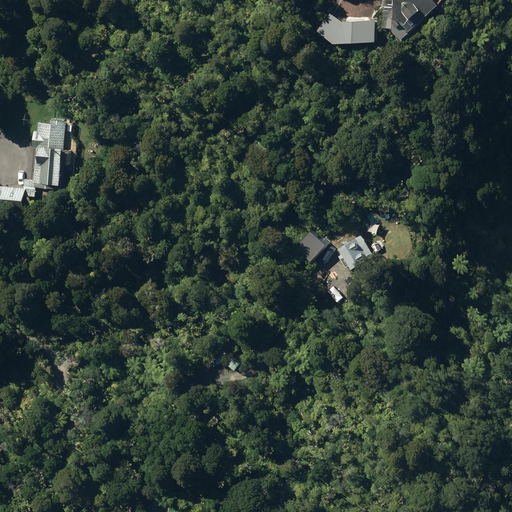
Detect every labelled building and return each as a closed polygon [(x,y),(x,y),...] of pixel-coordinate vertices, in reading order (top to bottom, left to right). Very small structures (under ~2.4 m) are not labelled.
[(396,25),(407,36),(414,29),(413,29),(442,1),(440,0),(399,0),(399,8),(386,8),(386,25),(396,25)] [(336,37),(351,41),(352,37),(385,36),(385,18),(370,19),(370,16),(350,17),(351,22),(328,11),(320,29),(336,37)] [(38,145),(36,185),(64,186),(66,161),(72,161),(73,147),(67,147),(69,118),(53,117),(52,121),(41,120),(40,128),(37,128),(35,145),(38,145)] [(28,186),(0,183),(0,206),(26,208),(28,186)] [(352,264),(354,268),(378,253),(365,232),(341,246),(344,252),(341,254),(348,266),(352,264)]
